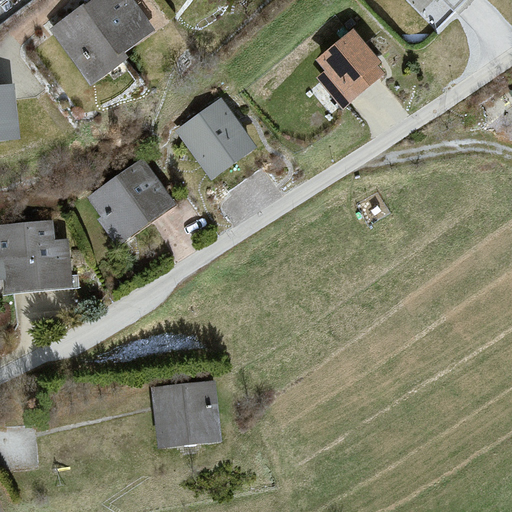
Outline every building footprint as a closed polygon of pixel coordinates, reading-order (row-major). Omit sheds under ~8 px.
[(136,0),(106,0),(53,36),(97,91),(167,37),(136,0)] [(434,0),(460,27),(486,0),(434,0)] [(360,31),(311,64),(351,111),(398,81),(360,31)] [(0,131),(22,130),(17,74),(0,74),(0,131)] [(227,106),(183,137),(222,182),(266,151),(227,106)] [(148,168),(91,207),(124,246),(183,211),(148,168)] [(70,231),(0,232),(0,234),(12,296),(86,289),(70,231)] [(215,379),(150,390),(159,448),(224,438),(215,379)]
